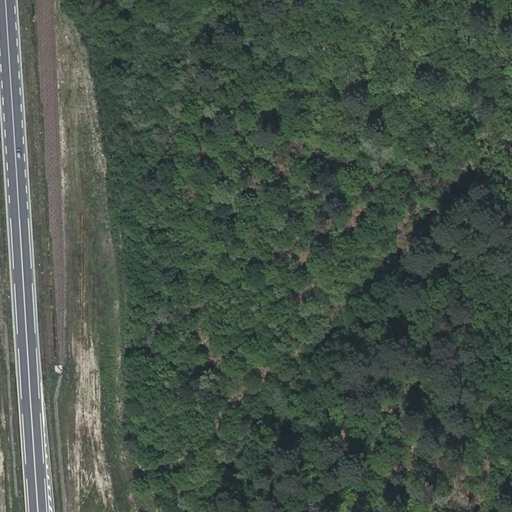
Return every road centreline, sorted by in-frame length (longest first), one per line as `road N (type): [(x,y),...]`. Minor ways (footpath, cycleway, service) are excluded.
road 1 (primary): [(42,511),(7,0)]
road 2 (track): [(511,195),(503,195),(438,277),(364,321),(265,459),(262,511)]
